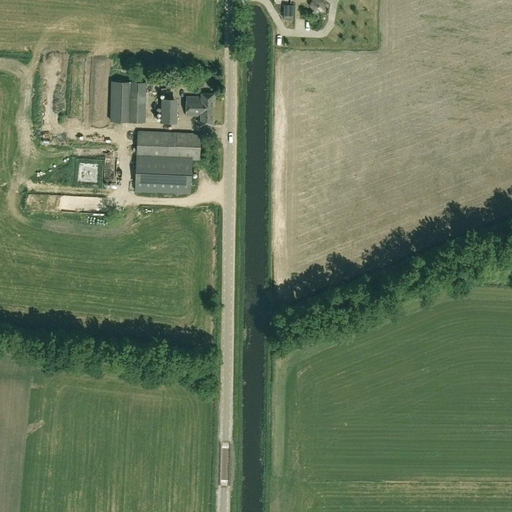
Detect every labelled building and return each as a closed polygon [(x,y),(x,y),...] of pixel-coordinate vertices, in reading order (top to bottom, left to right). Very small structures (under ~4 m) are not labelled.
[(323,0),(312,0),(309,5),(315,13),(325,9),(323,0)] [(111,81),(110,121),(128,121),(129,91),(146,91),(147,82),(129,82),(111,81)] [(213,125),(214,93),(201,93),(201,97),(186,97),(186,116),(200,116),(200,124),(213,125)] [(103,120),(100,99),(92,100),(95,121),(103,120)] [(175,123),(175,114),(160,113),(160,122),(175,123)] [(138,131),(135,191),(190,193),(192,159),(199,160),(200,137),(194,137),(194,134),(138,131)]
